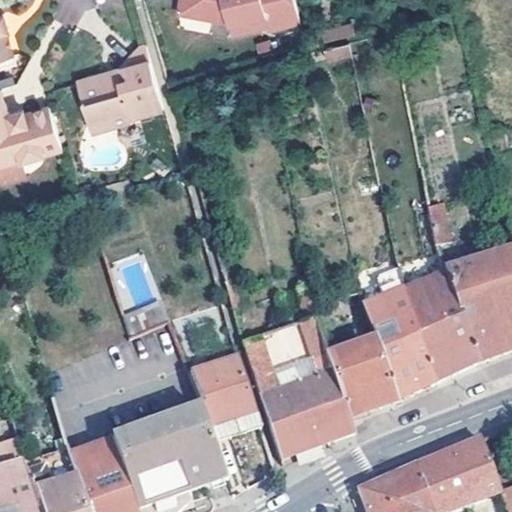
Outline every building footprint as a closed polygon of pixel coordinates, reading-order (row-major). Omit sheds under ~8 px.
[(300,21),(294,0),(183,0),(181,17),(213,22),(227,17),(230,27),(267,16),(271,30),(300,21)] [(2,12),(0,5),(0,58),(14,54),(8,31),(11,31),(8,21),(5,11),(2,12)] [(267,16),(230,27),(235,41),(271,30),(267,16)] [(166,108),(147,46),(141,48),(115,75),(114,75),(113,75),(112,72),(79,83),(90,124),(111,117),(114,127),(132,121),(132,119),(166,108)] [(4,88),(0,89),(0,166),(24,160),(25,163),(65,150),(52,107),(27,115),(20,117),(12,119),(11,114),(4,88)] [(11,114),(12,119),(20,117),(27,115),(26,110),(11,114)] [(93,133),(114,127),(111,117),(90,124),(93,133)] [(96,190),(79,195),(83,209),(99,203),(96,190)] [(443,210),(430,212),(439,254),(452,251),(443,210)] [(511,252),(445,277),(476,367),(504,357),(511,353),(511,252)] [(398,271),(403,293),(413,289),(409,268),(398,271)] [(362,310),(374,344),(395,407),(421,394),(442,384),(422,326),(415,329),(403,293),(398,271),(379,279),(384,301),(362,310)] [(413,289),(403,293),(415,329),(422,326),(442,384),(459,376),(476,367),(445,277),(413,289)] [(296,293),(306,325),(315,320),(305,289),(296,293)] [(355,437),(351,424),(329,360),(315,320),(306,325),(246,357),(280,463),(318,450),(327,446),(355,437)] [(329,360),(351,424),(361,420),(395,407),(374,344),(329,360)] [(201,415),(210,439),(259,419),(240,361),(190,382),(201,415)] [(210,439),(201,415),(111,445),(134,511),(171,511),(174,511),(171,503),(179,500),(186,498),(226,484),(214,450),(210,439)] [(259,419),(210,439),(214,450),(263,430),(259,419)] [(134,511),(111,445),(108,438),(69,452),(87,511),(134,511)] [(0,454),(5,472),(25,466),(17,442),(0,447),(0,454)] [(501,495),(482,442),(444,458),(417,469),(433,511),(464,511),(499,499),(502,498),(501,495)] [(25,466),(37,511),(87,511),(69,452),(25,466)] [(37,511),(25,466),(5,472),(0,473),(0,511),(37,511)] [(364,511),(433,511),(417,469),(357,494),(364,511)] [(511,511),(511,491),(501,495),(502,498),(499,499),(503,511),(511,511)] [(171,503),(174,511),(171,511),(182,511),(189,506),(186,498),(179,500),(171,503)]
